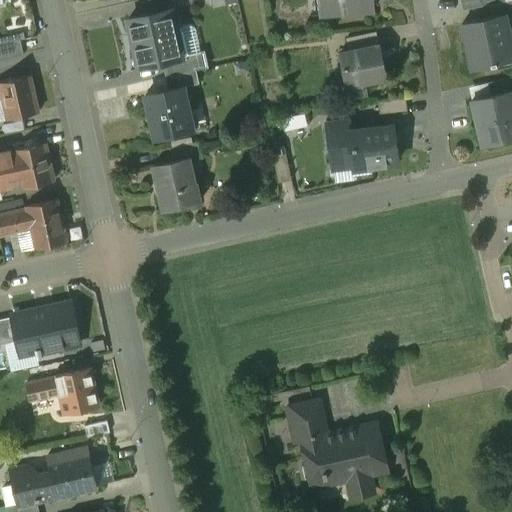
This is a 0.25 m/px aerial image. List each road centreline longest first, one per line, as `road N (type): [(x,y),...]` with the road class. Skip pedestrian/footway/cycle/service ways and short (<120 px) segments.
road 1 (residential): [(111,253),(443,183)]
road 2 (residential): [(170,511),(111,253)]
road 3 (residential): [(111,253),(52,0)]
road 4 (residential): [(443,183),(422,0)]
road 5 (residential): [(479,175),(511,337)]
